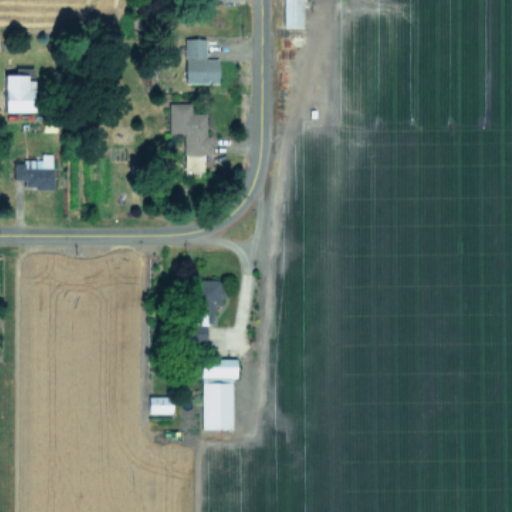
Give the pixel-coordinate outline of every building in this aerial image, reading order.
[(281,0),(282,27),(302,26),(301,0),(281,0)] [(183,82),(216,83),(216,58),(203,58),(204,38),(184,38),(183,82)] [(32,67),(14,67),(14,73),(2,74),(2,111),(32,110),(32,67)] [(168,134),(182,134),(183,176),(202,175),(202,154),(210,154),(209,135),(204,135),(204,112),(189,113),(189,102),(167,103),(168,134)] [(50,188),(51,154),(40,154),(40,160),(12,160),(12,179),(24,179),(24,188),(50,188)] [(221,278),(195,279),(196,321),(212,321),(212,304),(222,304),(221,278)] [(204,323),(187,323),(187,342),(204,342),(204,323)] [(229,428),(229,377),(234,377),(234,357),(199,358),(200,428),(229,428)] [(147,412),(170,412),(170,396),(146,396),(147,412)]
